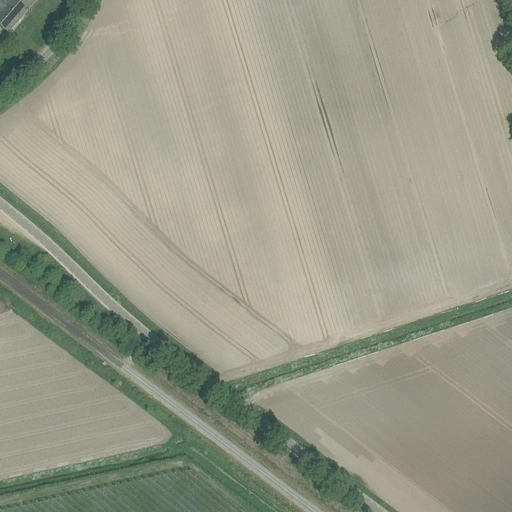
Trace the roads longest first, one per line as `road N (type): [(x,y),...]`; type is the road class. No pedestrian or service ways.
road 1 (unclassified): [(377,511),(142,333),(0,204)]
road 2 (unclassified): [(0,92),(42,60),(80,0)]
